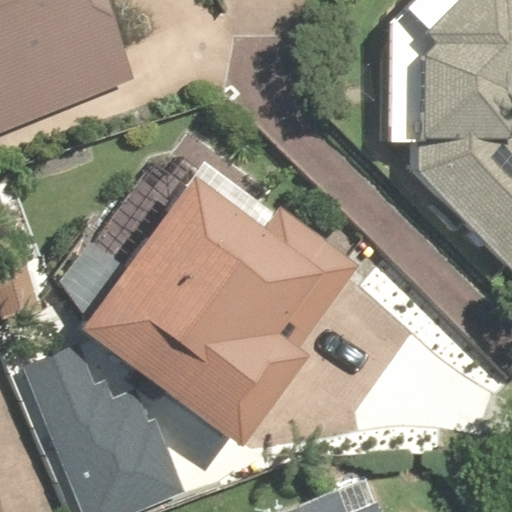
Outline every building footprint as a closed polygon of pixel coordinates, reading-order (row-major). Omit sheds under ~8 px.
[(0,0),(0,132),(123,82),(89,0),(0,0)] [(503,98),(511,88),(511,0),(436,0),(402,36),(412,44),(401,54),(397,171),(399,171),(511,282),(511,144),(507,139),(503,98)] [(173,167),(63,321),(231,440),(359,260),(272,199),(254,224),(173,167)] [(74,345),(25,364),(81,511),(103,511),(176,485),(136,378),(93,394),(74,345)] [(369,511),(365,501),(337,511),(331,511),(323,491),(269,511),(369,511)]
